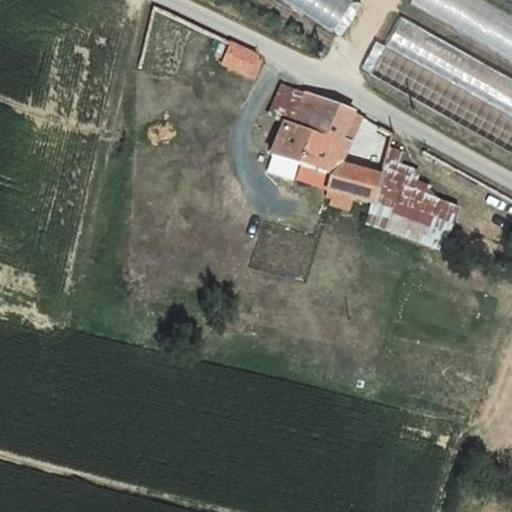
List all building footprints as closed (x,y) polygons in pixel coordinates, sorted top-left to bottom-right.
[(355,4),(348,0),(271,0),(332,40),(355,4)] [(511,19),(478,0),(410,0),(409,3),(511,61),(511,19)] [(511,85),(387,16),(372,44),(511,122),(511,85)] [(511,122),(372,44),(358,70),(511,157),(511,122)] [(244,55),(222,45),(211,69),(234,79),(244,55)] [(254,59),(244,55),(234,79),(245,84),(254,59)] [(265,114),(288,124),(291,125),(306,96),(279,85),(265,114)] [(361,118),(306,96),(291,125),(288,124),(271,157),(331,181),(323,202),(332,206),(325,223),(342,230),(350,212),(369,222),(372,217),(391,173),(344,154),(361,118)] [(402,148),(391,173),(372,217),(450,246),(470,203),(412,182),(422,155),(402,148)]
